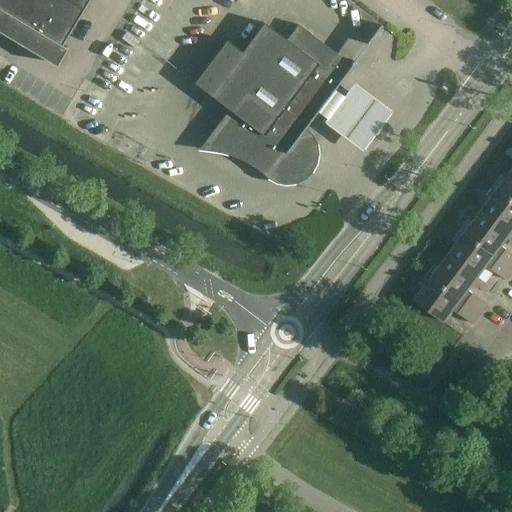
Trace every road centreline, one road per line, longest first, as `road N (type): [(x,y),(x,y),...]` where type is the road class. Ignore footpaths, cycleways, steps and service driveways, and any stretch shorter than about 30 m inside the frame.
road 1 (tertiary): [(286,333),(0,169)]
road 2 (tertiary): [(286,333),(490,75)]
road 3 (tertiary): [(157,511),(286,333)]
road 4 (residential): [(391,0),(490,75)]
